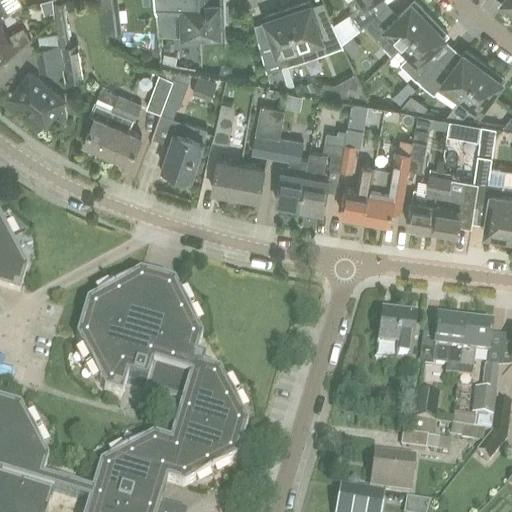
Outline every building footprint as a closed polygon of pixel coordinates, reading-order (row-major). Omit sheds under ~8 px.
[(0,0),(0,17),(10,11),(3,0),(0,0)] [(100,0),(102,10),(119,8),(118,0),(100,0)] [(149,0),(132,0),(132,10),(150,9),(149,0)] [(223,2),(211,3),(211,0),(154,0),(156,17),(183,16),(184,35),(206,35),(206,42),(224,42),(223,2)] [(310,0),(307,0),(288,7),(301,45),(311,42),(313,45),(317,49),(319,54),(344,44),(342,40),(334,23),(333,21),(319,25),(310,0)] [(361,27),(365,24),(386,6),(381,0),(348,0),(354,9),(350,12),(361,27)] [(386,6),(365,24),(376,36),(393,53),(403,44),(432,16),(416,0),(413,0),(395,18),(386,6)] [(511,0),(502,0),(501,2),(511,10),(511,0)] [(301,45),(288,7),(265,15),(274,41),(261,45),(267,72),(284,66),(294,63),(290,49),(301,45)] [(350,12),(334,23),(342,40),(361,27),(350,12)] [(449,33),(432,16),(403,44),(411,52),(401,62),(416,77),(422,82),(439,62),(429,52),(449,33)] [(0,46),(1,46),(9,58),(31,38),(23,25),(7,35),(0,22),(0,46)] [(75,45),(63,47),(69,80),(81,78),(75,45)] [(450,71),(439,62),(422,82),(435,93),(439,88),(458,102),(486,63),(467,49),(450,71)] [(286,67),(295,91),(317,82),(308,58),(286,67)] [(505,77),(486,63),(458,102),(447,116),(463,119),(469,110),(477,116),(505,77)] [(63,100),(65,98),(30,71),(11,95),(46,122),(54,112),(63,120),(68,114),(65,102),(63,100)] [(175,77),(161,72),(148,105),(162,111),(175,77)] [(191,80),(177,74),(163,111),(175,116),(179,105),(182,105),(191,80)] [(85,140),(108,149),(130,99),(118,94),(113,107),(95,100),(90,112),(95,115),(85,140)] [(135,118),(141,104),(130,99),(108,149),(131,159),(142,134),(129,129),(134,118),(135,118)] [(418,112),(411,152),(408,168),(422,170),(432,115),(418,112)] [(180,130),(176,129),(161,170),(175,175),(176,171),(192,176),(209,129),(184,120),(180,130)] [(216,123),(215,128),(212,144),(236,150),(241,129),(216,123)] [(348,124),(345,142),(340,168),(340,169),(352,171),(357,143),(361,144),(364,127),(348,124)] [(276,156),(280,135),(257,131),(253,152),(276,156)] [(277,200),(301,205),(309,158),(301,156),(305,139),(280,135),(276,156),(293,159),(282,169),(277,200)] [(330,166),(340,168),(345,142),(325,139),(323,151),(332,153),(330,166)] [(406,180),(408,168),(411,152),(399,150),(393,178),(406,180)] [(324,209),(330,178),(326,177),(327,169),(325,168),(327,155),(310,152),(309,158),(301,205),(324,209)] [(503,235),(509,236),(511,217),(511,183),(489,180),(493,155),(478,153),(474,180),(479,181),(479,185),(477,194),(478,194),(486,196),(485,198),(491,199),(485,232),(489,233),(488,238),(502,240),(503,235)] [(213,189),(236,193),(242,162),(218,158),(213,189)] [(260,198),(266,166),(242,162),(236,193),(260,198)] [(366,216),(371,187),(375,166),(361,164),(357,188),(346,186),(341,218),(356,220),(357,214),(366,216)] [(427,189),(439,191),(441,174),(430,173),(427,189)] [(450,193),(451,184),(453,176),(441,174),(439,191),(450,193)] [(439,191),(437,202),(433,227),(458,231),(463,202),(476,204),(478,194),(477,194),(479,185),(479,181),(474,180),(465,178),(464,187),(451,184),(450,193),(439,191)] [(382,189),(371,187),(366,216),(391,220),(396,195),(381,192),(382,189)] [(422,225),(433,227),(437,202),(412,198),(408,223),(410,223),(410,228),(422,230),(422,225)] [(0,284),(19,291),(27,264),(0,213),(0,284)] [(0,511),(46,511),(54,490),(88,501),(84,511),(171,511),(158,508),(167,480),(184,485),(236,457),(247,423),(219,370),(202,365),(204,357),(196,354),(201,338),(173,285),(139,274),(85,303),(75,337),(103,390),(121,395),(127,376),(146,382),(144,389),(181,400),(169,440),(152,435),(99,463),(91,489),(42,475),(47,458),(19,405),(0,399),(0,511)] [(410,364),(416,316),(381,312),(377,345),(396,348),(394,362),(410,364)] [(458,375),(464,323),(437,319),(432,363),(446,365),(445,373),(458,375)] [(491,326),(464,323),(458,375),(472,377),(475,352),(488,354),(491,326)] [(497,372),(484,371),(481,394),(474,393),(472,413),(475,414),(473,428),(490,430),(497,372)] [(416,392),(412,419),(435,423),(439,395),(416,392)] [(509,404),(494,403),(490,432),(475,452),(487,462),(504,441),(509,404)] [(449,436),(461,438),(462,427),(451,425),(449,436)] [(401,445),(437,450),(439,438),(403,433),(401,445)] [(409,491),(414,457),(375,452),(371,486),(409,491)] [(378,511),(382,493),(342,486),(337,511),(378,511)]
